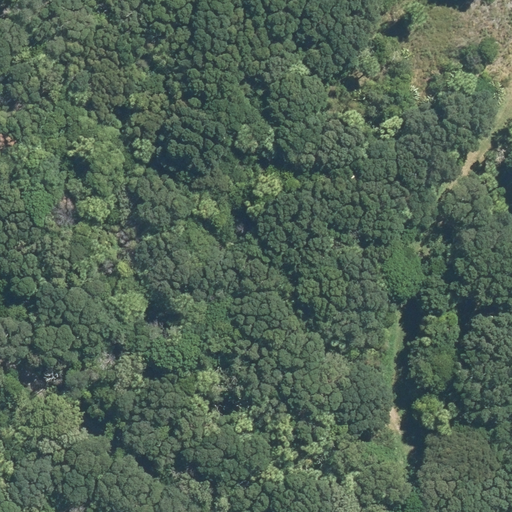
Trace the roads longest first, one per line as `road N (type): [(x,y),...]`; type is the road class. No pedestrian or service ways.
road 1 (track): [(511,97),(437,209),(425,264),(413,363),(440,511)]
road 2 (track): [(239,511),(0,340)]
